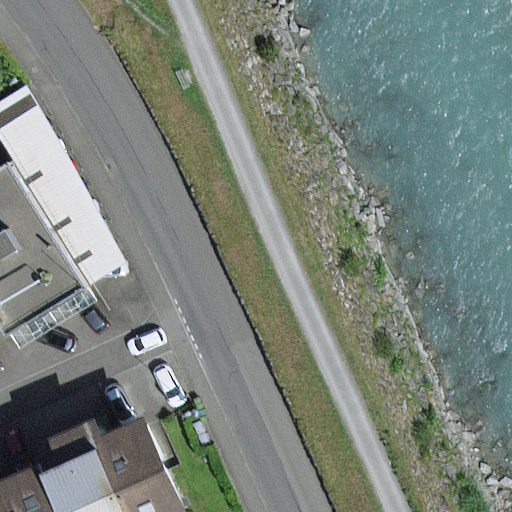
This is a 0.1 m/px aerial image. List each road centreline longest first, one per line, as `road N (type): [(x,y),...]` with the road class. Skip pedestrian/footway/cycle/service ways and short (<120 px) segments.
road 1 (residential): [(303,511),(143,166),(35,0)]
road 2 (track): [(399,511),(181,0)]
